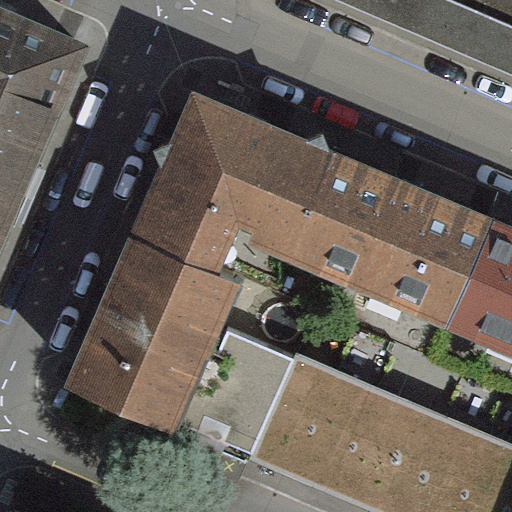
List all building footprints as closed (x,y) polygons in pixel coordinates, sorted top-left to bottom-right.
[(0,0),(0,239),(61,96),(92,24),(35,0),(0,0)] [(511,0),(372,0),(511,60),(511,0)] [(196,75),(140,215),(219,247),(240,194),(256,200),(247,223),(292,240),(336,131),(260,100),(196,75)] [(414,162),(336,131),(292,240),(438,299),(482,189),(414,162)] [(511,201),(482,189),(438,299),(511,328),(511,201)] [(219,247),(140,215),(110,289),(76,373),(180,414),(220,315),(244,256),(219,247)] [(180,414),(255,444),(295,345),(220,315),(180,414)] [(255,444),(424,511),(511,511),(511,432),(295,345),(255,444)] [(9,511),(61,511),(18,493),(9,511)]
